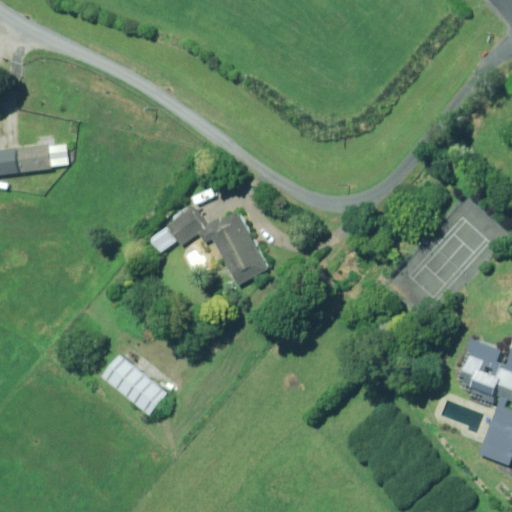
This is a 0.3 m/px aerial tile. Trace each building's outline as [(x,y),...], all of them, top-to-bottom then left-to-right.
[(81,122),(71,122),(71,134),(80,135),(81,122)] [(55,173),(55,149),(0,149),(0,173),(29,173),(29,179),(41,179),(41,173),(55,173)] [(209,230),(196,213),(174,230),(186,247),(209,230)] [(275,265),(236,213),(202,238),(209,248),(216,242),(248,285),(275,265)] [(180,244),(172,232),(158,243),(165,254),(180,244)] [(465,383),(502,397),(481,454),(511,465),(511,464),(511,352),(507,367),(500,364),(504,352),(480,343),(465,383)] [(173,395),(125,356),(108,378),(155,416),(173,395)]
